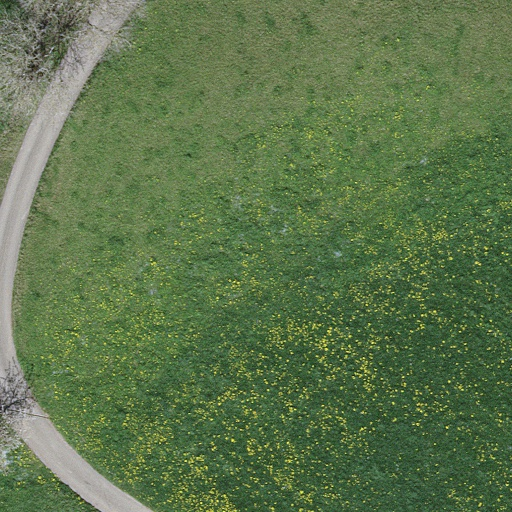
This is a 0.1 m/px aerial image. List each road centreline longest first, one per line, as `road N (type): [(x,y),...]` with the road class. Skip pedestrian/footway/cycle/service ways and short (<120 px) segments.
road 1 (unclassified): [(0,290),(17,195),(45,124),(122,0)]
road 2 (unclassified): [(128,511),(74,474),(35,432),(13,397),(0,333)]
